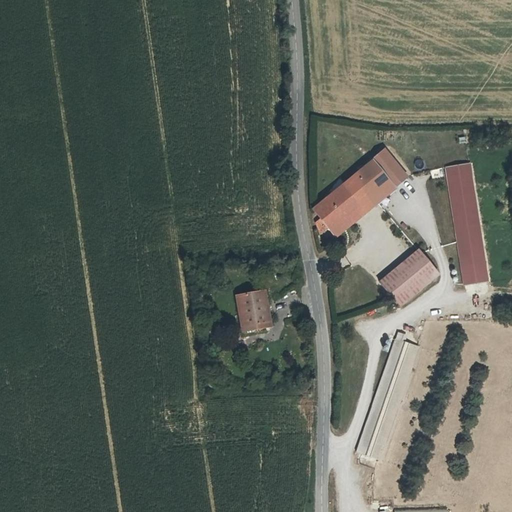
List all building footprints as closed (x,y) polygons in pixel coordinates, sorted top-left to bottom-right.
[(405,176),(385,150),(369,163),(371,166),(390,190),(405,176)] [(487,281),(471,163),(445,166),(461,285),(487,281)] [(390,190),(371,166),(315,209),(320,216),(317,219),(326,246),(390,191),(390,190)] [(447,267),(423,240),(382,274),(406,303),(447,267)] [(264,289),(237,293),(243,327),(270,323),(264,289)] [(405,337),(396,335),(355,455),(377,462),(416,347),(404,342),(405,337)]
